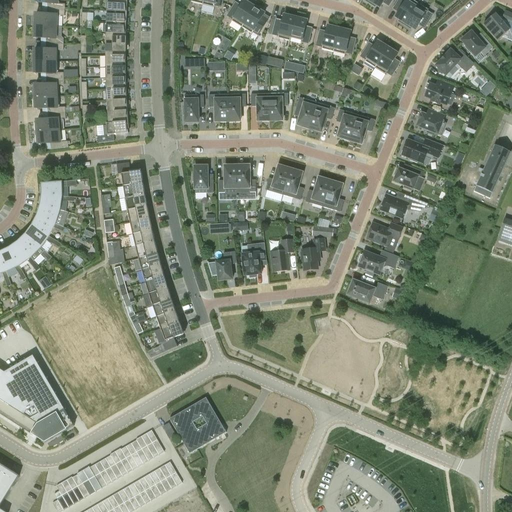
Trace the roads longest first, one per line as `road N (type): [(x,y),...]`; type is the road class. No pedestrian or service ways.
road 1 (residential): [(198,306),(337,284),(379,174)]
road 2 (unclassified): [(0,441),(32,462),(57,459),(221,364)]
road 3 (residential): [(379,174),(280,144),(157,148)]
road 4 (unclassified): [(328,409),(486,477)]
road 5 (residential): [(21,168),(15,0)]
road 6 (residential): [(198,306),(157,148)]
road 7 (residential): [(157,148),(157,0)]
road 8 (residential): [(157,148),(21,168)]
road 9 (residential): [(426,58),(352,11),(305,0)]
road 10 (residential): [(379,174),(426,58)]
